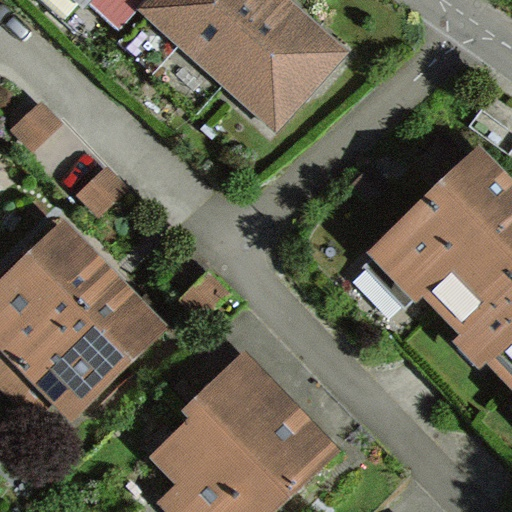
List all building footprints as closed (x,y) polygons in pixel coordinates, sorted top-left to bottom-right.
[(70,0),(87,14),(99,0),(70,0)] [(348,56),(285,0),(151,0),(138,15),(275,138),(348,56)] [(33,156),(61,131),(41,108),(13,133),(33,156)] [(511,192),(478,158),(368,264),(411,308),(420,299),(461,340),(451,350),(480,381),(492,369),(511,390),(511,192)] [(101,220),(129,194),(110,173),(82,199),(101,220)] [(0,392),(118,284),(69,230),(0,292),(0,392)] [(230,299),(207,277),(182,303),(204,324),(230,299)] [(168,339),(118,284),(0,392),(33,428),(55,407),(72,426),(168,339)] [(275,511),(334,458),(243,360),(183,415),(192,425),(153,461),(179,489),(160,506),(165,511),(275,511)]
